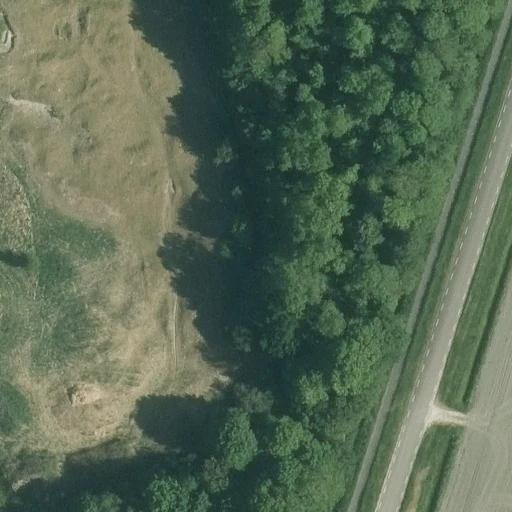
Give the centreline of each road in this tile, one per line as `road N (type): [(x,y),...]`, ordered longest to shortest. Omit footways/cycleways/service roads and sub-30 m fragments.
road 1 (tertiary): [(383,511),(511,107)]
road 2 (unknown): [(345,0),(340,81),(323,134),(336,272)]
road 3 (unknown): [(336,272),(365,409),(381,415)]
